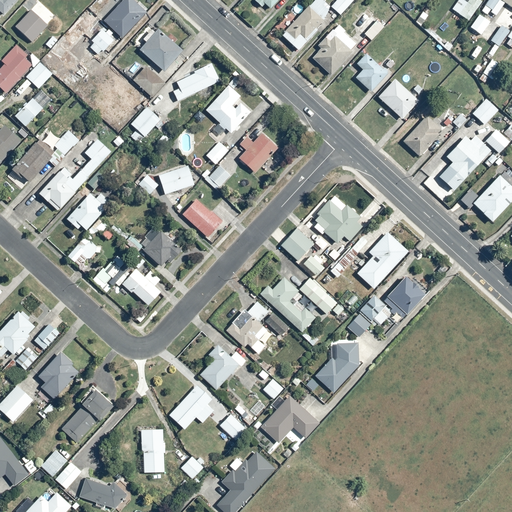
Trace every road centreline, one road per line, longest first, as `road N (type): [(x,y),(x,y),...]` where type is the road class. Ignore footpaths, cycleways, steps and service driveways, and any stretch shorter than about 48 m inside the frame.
road 1 (residential): [(0,230),(119,341),(149,345),(344,139)]
road 2 (tertiary): [(344,139),(511,295)]
road 3 (tertiary): [(192,0),(344,139)]
